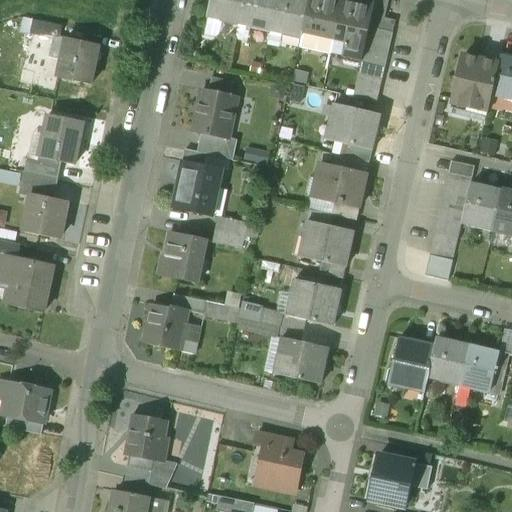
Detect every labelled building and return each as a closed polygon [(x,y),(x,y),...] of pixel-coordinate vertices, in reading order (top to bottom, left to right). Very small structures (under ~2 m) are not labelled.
[(242,0),(209,0),(206,16),(238,23),(242,0)] [(242,0),(238,23),(269,30),(275,0),(242,0)] [(275,0),(269,30),(300,37),(302,31),(308,0),(275,0)] [(308,0),(302,31),(333,38),(341,0),(339,0),(308,0)] [(352,1),(347,0),(341,0),(333,38),(344,41),(364,45),(366,38),(368,26),(371,14),(372,8),(352,3),(352,1)] [(387,0),(374,0),(372,8),(371,14),(384,17),(387,0)] [(384,17),(371,14),(368,26),(392,32),(394,20),(384,17)] [(60,25),(32,19),(29,33),(51,38),(57,39),(57,38),(60,25)] [(392,32),(368,26),(366,38),(389,43),(392,32)] [(57,39),(51,38),(47,57),(59,60),(63,39),(57,38),(57,39)] [(98,45),(63,38),(63,39),(59,60),(55,77),(90,83),(98,45)] [(389,43),(366,38),(364,45),(363,50),(386,55),(389,43)] [(364,45),(344,41),(341,54),(361,59),(363,50),(364,45)] [(386,55),(363,50),(361,59),(360,61),(384,67),(386,55)] [(498,64),(462,55),(452,102),(466,106),(465,110),(486,116),(491,94),(498,64)] [(511,59),(511,60),(511,58),(500,55),(498,64),(491,94),(511,99),(511,59)] [(384,67),(360,61),(358,73),(381,78),(384,67)] [(381,78),(358,73),(355,85),(378,90),(381,78)] [(233,82),(210,77),(207,90),(230,95),(233,82)] [(378,90),(355,85),(352,96),(376,102),(378,90)] [(207,90),(201,89),(192,131),(200,133),(227,138),(227,137),(231,120),(225,118),(230,95),(207,90)] [(380,115),(334,104),(326,139),(347,144),(372,150),(380,115)] [(82,122),(47,114),(38,157),(58,161),(73,164),(82,122)] [(227,138),(200,133),(196,152),(210,155),(231,159),(235,139),(227,137),(227,138)] [(372,150),(347,144),(345,156),(369,162),(372,150)] [(182,161),(208,166),(210,155),(196,152),(184,150),(182,161)] [(58,161),(38,157),(37,161),(26,158),(23,172),(50,178),(54,179),(58,161)] [(208,166),(182,161),(178,180),(181,180),(174,208),(211,217),(211,215),(206,214),(211,186),(217,187),(221,168),(208,166)] [(473,166),(450,161),(448,173),(471,178),(473,166)] [(366,173),(320,163),(317,179),(322,180),(318,198),(312,197),(312,198),(334,203),(358,209),(366,173)] [(50,178),(23,172),(20,187),(47,193),(50,178)] [(471,178),(448,173),(445,184),(468,190),(470,183),(471,178)] [(480,186),(470,183),(468,190),(466,201),(463,213),(461,222),(492,230),(501,192),(480,188),(480,186)] [(468,190),(445,184),(442,196),(466,201),(468,190)] [(65,201),(46,197),(47,193),(20,187),(18,194),(30,196),(25,220),(40,223),(38,234),(57,238),(65,201)] [(511,193),(501,190),(501,192),(492,230),(511,234),(511,194),(511,195),(511,193)] [(466,201),(442,196),(440,208),(463,213),(466,201)] [(358,209),(334,203),(332,215),(356,220),(358,209)] [(463,213),(440,208),(437,219),(460,225),(461,222),(463,213)] [(332,215),(309,210),(307,222),(329,227),(332,215)] [(258,225),(218,216),(215,229),(244,236),(255,238),(258,225)] [(460,225),(437,219),(434,231),(458,237),(460,225)] [(329,227),(307,222),(299,257),(305,259),(322,262),(345,268),(353,232),(329,227)] [(244,236),(215,229),(212,243),(241,249),(244,236)] [(458,237),(434,231),(432,243),(455,248),(458,237)] [(205,239),(169,232),(164,255),(161,255),(157,274),(196,283),(205,239)] [(19,245),(0,240),(0,252),(17,256),(19,245)] [(455,248),(432,243),(429,254),(452,260),(455,248)] [(17,256),(0,252),(0,286),(12,289),(9,306),(42,313),(52,264),(17,256)] [(452,260),(429,254),(426,266),(450,272),(452,260)] [(319,273),(322,262),(305,259),(303,270),(319,273)] [(322,262),(319,273),(342,279),(345,268),(322,262)] [(340,291),(294,280),(286,316),(314,322),(332,326),(340,291)] [(205,301),(173,294),(171,306),(187,310),(187,311),(203,314),(205,301)] [(170,308),(151,304),(143,343),(178,351),(187,311),(187,310),(171,306),(170,308)] [(314,322),(286,316),(284,326),(312,333),(314,322)] [(312,333),(284,326),(281,338),(310,345),(312,333)] [(511,330),(504,329),(499,353),(511,355),(511,330)] [(310,345),(281,338),(277,354),(284,355),(279,375),(319,384),(327,349),(310,345)] [(434,346),(399,338),(389,384),(404,388),(406,382),(425,386),(427,377),(434,346)] [(446,341),(436,338),(434,346),(427,377),(458,385),(467,347),(446,342),(446,341)] [(478,348),(467,345),(467,347),(458,385),(489,392),(499,353),(497,353),(497,354),(477,350),(478,348)] [(48,391),(6,383),(6,384),(3,399),(0,412),(0,414),(6,416),(41,423),(48,391)] [(135,411),(124,456),(131,457),(164,465),(164,462),(174,421),(135,411)] [(41,423),(6,416),(3,427),(39,434),(41,423)] [(291,439),(256,432),(253,445),(262,447),(263,446),(289,451),(291,439)] [(289,451),(263,446),(262,447),(259,462),(263,463),(260,476),(271,478),(272,483),(280,484),(283,481),(296,483),(302,454),(289,451)] [(413,463),(378,455),(368,500),(404,507),(408,486),(413,463)] [(164,462),(164,465),(131,457),(126,479),(150,485),(170,490),(177,465),(164,462)] [(431,467),(413,463),(408,486),(426,490),(431,467)] [(481,474),(460,470),(458,480),(478,484),(481,474)] [(121,491),(147,497),(150,485),(126,479),(124,478),(121,491)] [(121,491),(114,490),(109,511),(144,511),(147,498),(147,497),(121,491)] [(221,511),(251,511),(253,504),(218,496),(215,511),(221,511)] [(164,511),(166,502),(147,498),(144,511),(164,511)]
